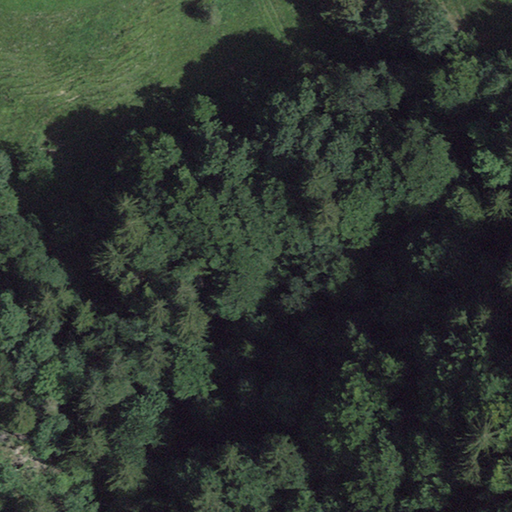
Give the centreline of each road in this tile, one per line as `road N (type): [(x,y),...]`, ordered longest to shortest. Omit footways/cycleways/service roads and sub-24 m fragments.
road 1 (track): [(270,0),(314,63),(370,89),(511,203)]
road 2 (track): [(511,269),(469,282),(402,428),(425,511)]
